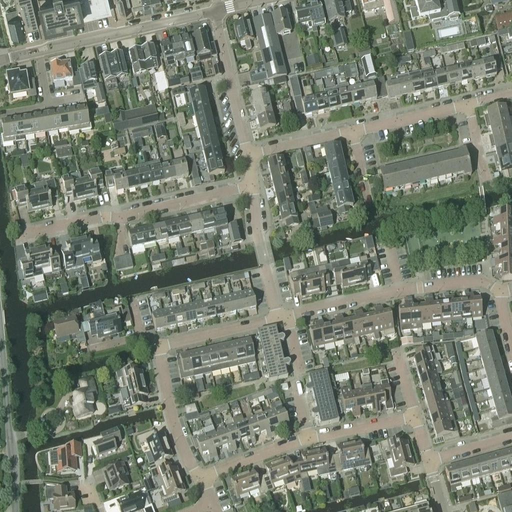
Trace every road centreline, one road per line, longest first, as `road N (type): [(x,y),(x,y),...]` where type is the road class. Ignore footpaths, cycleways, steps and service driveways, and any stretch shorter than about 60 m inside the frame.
road 1 (residential): [(22,236),(251,186)]
road 2 (residential): [(282,317),(476,280),(501,292)]
road 3 (tertiary): [(15,511),(0,329)]
road 4 (tertiary): [(38,51),(213,10)]
road 5 (residential): [(246,154),(213,10)]
road 6 (residential): [(199,478),(168,406),(162,347)]
road 7 (residential): [(282,317),(251,186)]
road 8 (residential): [(162,347),(282,317)]
